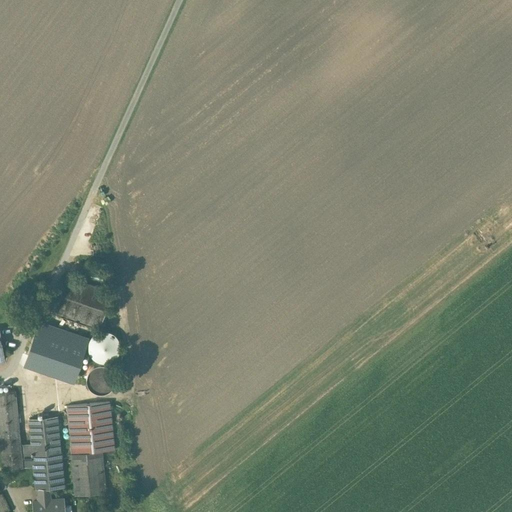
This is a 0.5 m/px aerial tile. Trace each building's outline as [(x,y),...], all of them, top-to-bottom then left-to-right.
[(67,277),(55,311),(100,326),(111,292),(67,277)] [(32,357),(53,364),(55,358),(79,366),(88,341),(38,324),(27,356),(32,357)] [(88,348),(89,351),(90,354),(92,357),(94,359),(97,360),(100,361),(103,362),(106,362),(109,361),(112,360),(114,358),(116,356),(118,354),(119,351),(120,348),(120,345),(119,342),(118,339),(116,336),(114,334),(111,332),(108,331),(105,331),(102,331),(99,331),(96,333),(94,334),(92,337),(90,339),(89,342),(88,345),(88,348)] [(29,361),(28,362),(27,363),(27,365),(27,366),(27,368),(28,369),(29,370),(31,371),(32,371),(34,371),(35,371),(37,370),(38,369),(38,367),(39,366),(39,364),(38,362),(37,361),(36,360),(35,359),(33,359),(31,359),(30,360),(29,361)] [(95,365),(92,367),(90,369),(88,372),(86,376),(86,379),(87,382),(88,386),(90,389),(93,391),(96,392),(99,393),(103,393),(106,392),(109,391),(112,388),(114,385),(115,382),(115,379),(115,375),(114,372),(111,369),(109,367),(106,365),(102,364),(99,364),(95,365)] [(15,390),(0,391),(0,442),(3,469),(23,467),(20,445),(15,390)] [(109,401),(67,405),(72,453),(101,450),(114,449),(109,401)] [(57,416),(29,419),(31,444),(33,466),(36,489),(38,489),(49,488),(63,486),(57,416)] [(31,444),(20,445),(23,467),(33,466),(31,444)] [(101,450),(72,453),(75,494),(105,491),(101,450)] [(39,501),(33,501),(33,511),(63,511),(63,498),(50,499),(49,488),(38,489),(39,501)] [(1,493),(0,493),(0,511),(2,511),(9,509),(1,493)]
